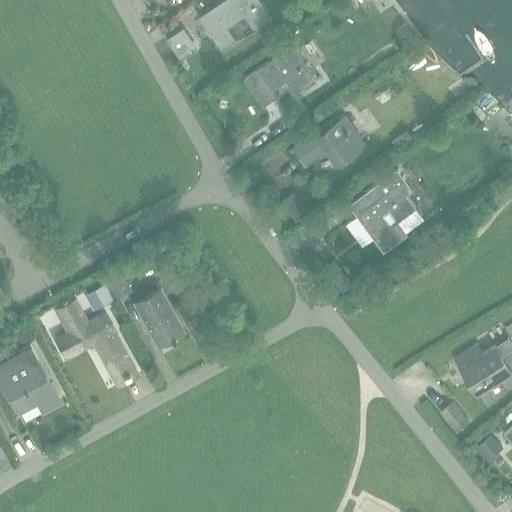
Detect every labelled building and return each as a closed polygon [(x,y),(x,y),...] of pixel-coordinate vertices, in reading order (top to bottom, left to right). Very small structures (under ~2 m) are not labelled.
[(259,0),(221,0),(212,7),(216,13),(203,22),(219,45),(234,36),(227,26),(241,17),(249,28),(270,15),(259,0)] [(196,46),(183,26),(166,38),(179,57),(196,46)] [(294,92),(315,77),(294,44),(244,77),(262,105),(277,96),(272,89),(286,79),(294,92)] [(337,165),(366,144),(344,114),(321,131),(319,128),(292,146),(302,161),(318,151),(321,155),(327,151),(337,165)] [(355,213),(374,238),(383,251),(407,234),(398,221),(415,208),(406,195),(412,190),(397,168),(376,183),(383,193),(355,213)] [(293,219),(305,212),(292,191),(281,198),(293,219)] [(334,261),(324,268),(341,291),(351,284),(334,261)] [(133,301),(157,344),(184,330),(160,286),(133,301)] [(55,337),(65,356),(94,340),(116,379),(124,375),(124,376),(130,373),(129,372),(134,369),(113,330),(114,329),(105,311),(86,320),(74,298),(56,307),(68,330),(55,337)] [(478,392),(511,370),(494,345),(483,352),(477,343),(455,357),(478,392)] [(0,386),(4,385),(17,410),(33,402),(38,411),(58,400),(30,347),(0,362),(0,386)] [(439,410),(456,432),(469,422),(452,400),(439,410)] [(489,423),(471,437),(483,452),(500,437),(489,423)]
